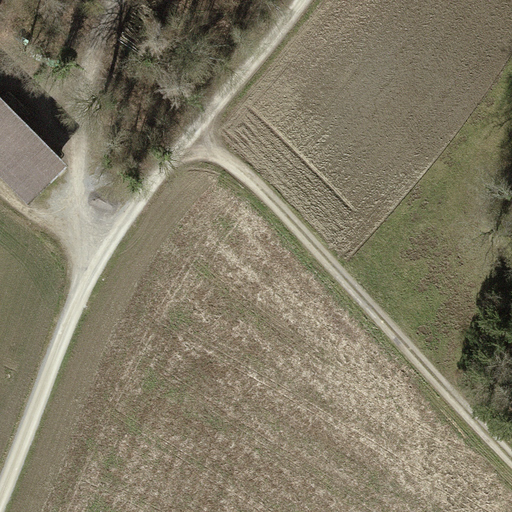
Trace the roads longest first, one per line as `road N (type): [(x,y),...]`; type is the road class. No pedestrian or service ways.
road 1 (track): [(0,494),(77,295),(113,226),(300,0)]
road 2 (track): [(511,454),(329,254),(198,128)]
road 3 (track): [(70,132),(115,0)]
